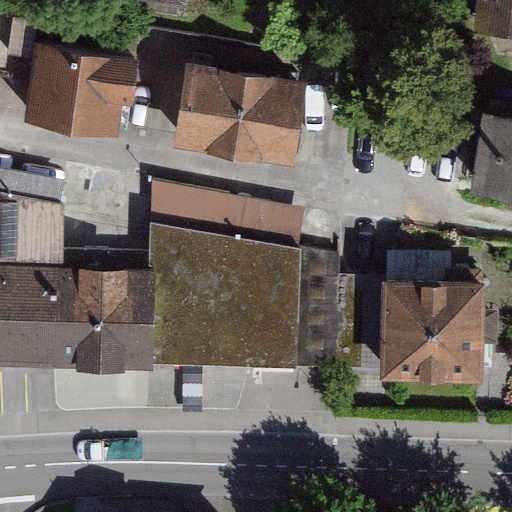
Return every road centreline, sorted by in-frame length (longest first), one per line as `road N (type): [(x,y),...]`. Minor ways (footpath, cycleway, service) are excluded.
road 1 (residential): [(511,218),(0,134)]
road 2 (tertiary): [(511,474),(108,463),(0,470)]
